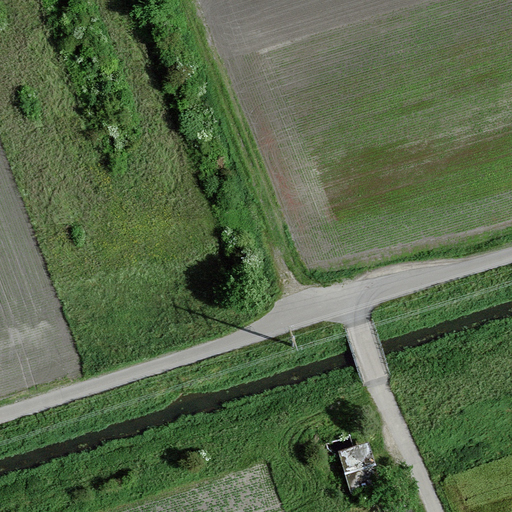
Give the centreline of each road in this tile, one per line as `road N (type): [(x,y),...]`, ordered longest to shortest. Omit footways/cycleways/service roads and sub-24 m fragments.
road 1 (unclassified): [(511,253),(0,414)]
road 2 (track): [(2,511),(381,397)]
road 3 (track): [(182,0),(302,319)]
road 4 (track): [(381,397),(433,511)]
